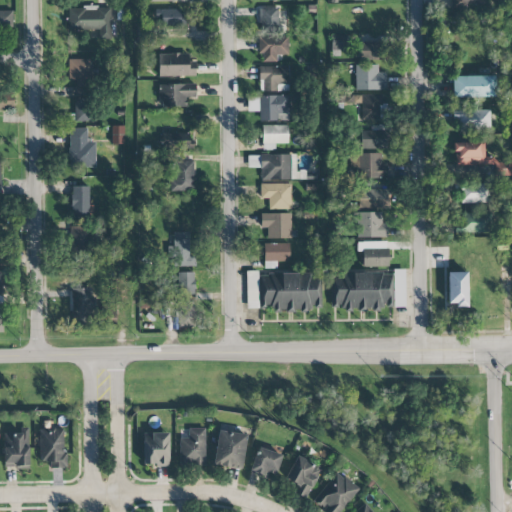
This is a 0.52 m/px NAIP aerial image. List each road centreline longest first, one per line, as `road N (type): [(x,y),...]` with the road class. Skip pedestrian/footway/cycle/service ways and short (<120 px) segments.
road 1 (tertiary): [(0,357),(511,347)]
road 2 (residential): [(39,357),(33,0)]
road 3 (residential): [(232,354),(226,0)]
road 4 (residential): [(426,350),(417,0)]
road 5 (residential): [(294,511),(242,496),(0,493)]
road 6 (tertiary): [(493,348),(498,511)]
road 7 (residential): [(89,356),(94,511)]
road 8 (residential): [(120,511),(121,356)]
